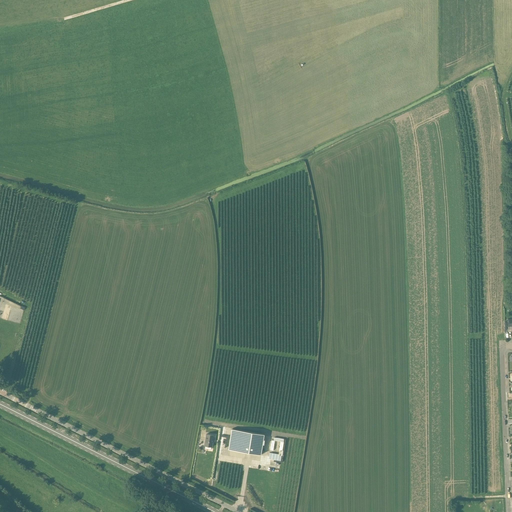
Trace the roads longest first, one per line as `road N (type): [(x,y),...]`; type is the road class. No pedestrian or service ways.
road 1 (unclassified): [(236,511),(0,391)]
road 2 (primary): [(214,511),(0,404)]
road 3 (residential): [(505,511),(499,355),(511,345)]
